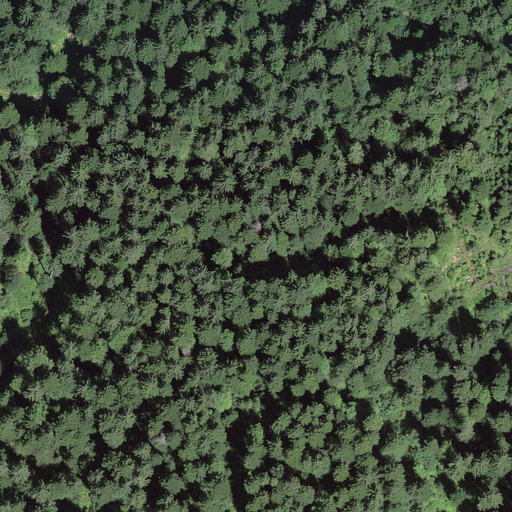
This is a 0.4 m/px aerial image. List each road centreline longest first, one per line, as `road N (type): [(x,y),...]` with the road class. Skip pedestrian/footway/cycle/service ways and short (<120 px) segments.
road 1 (track): [(425,0),(335,55),(314,77),(182,140),(90,252),(84,291),(62,329)]
road 2 (track): [(0,93),(46,99),(63,91),(143,0)]
